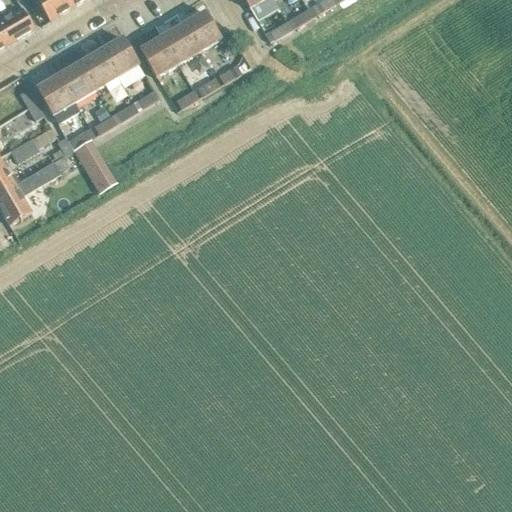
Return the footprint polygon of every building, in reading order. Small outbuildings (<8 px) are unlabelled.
[(35,0),(50,24),(73,11),(66,0),(35,0)] [(66,0),(73,11),(90,0),(66,0)] [(242,0),(250,12),(267,1),(269,0),(242,0)] [(328,0),(313,9),(318,17),(335,7),(330,0),(328,0)] [(36,33),(22,11),(6,21),(3,16),(0,18),(0,28),(11,47),(36,33)] [(308,12),(291,22),(296,30),(313,20),(308,12)] [(200,55),(205,52),(222,42),(206,15),(184,28),(200,55)] [(274,43),(292,33),(287,25),(270,35),(274,43)] [(0,54),(11,47),(0,28),(0,54)] [(184,28),(162,41),(178,67),(200,55),(184,28)] [(118,80),(139,68),(140,67),(124,41),(102,54),(118,80)] [(156,80),(178,67),(162,41),(141,54),(156,80)] [(96,93),(118,80),(102,54),(81,67),(96,93)] [(75,106),(96,93),(81,67),(59,80),(75,106)] [(225,87),(242,77),(237,69),(220,79),(225,87)] [(59,80),(37,92),(47,110),(53,119),(58,127),(80,114),(75,106),(59,80)] [(203,100),(220,90),(215,81),(198,91),(203,100)] [(28,111),(36,106),(29,93),(20,97),(28,111)] [(194,93),(176,104),(182,113),(199,102),(194,93)] [(142,112),(159,103),(154,94),(137,104),(142,112)] [(36,124),(44,119),(36,106),(28,111),(36,124)] [(116,116),(115,117),(120,125),(121,125),(137,115),(132,107),(116,116)] [(99,138),(116,127),(117,127),(112,119),(94,129),(99,138)] [(17,167),(39,155),(38,152),(57,141),(51,132),(10,155),(17,167)] [(68,145),(73,153),(89,143),(95,140),(90,132),(68,145)] [(61,152),(53,157),(57,164),(74,154),(73,153),(68,145),(66,141),(59,145),(58,146),(61,152)] [(90,145),(78,152),(103,193),(115,186),(90,145)] [(11,179),(1,162),(0,162),(0,196),(20,185),(15,177),(11,179)] [(23,223),(22,221),(32,215),(23,200),(61,178),(54,165),(20,185),(0,196),(0,211),(10,228),(20,222),(21,224),(23,223)]
